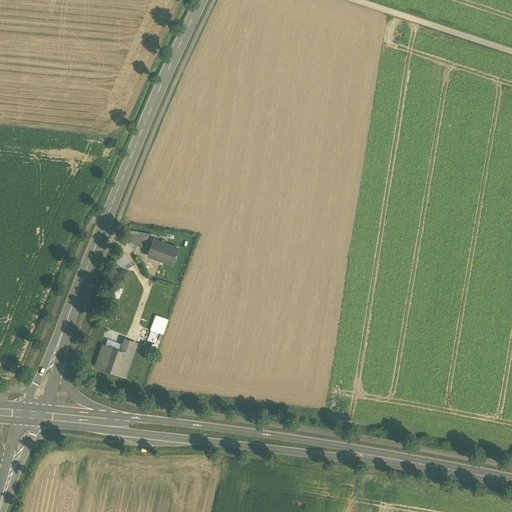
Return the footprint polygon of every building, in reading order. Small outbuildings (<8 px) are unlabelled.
[(148,234),(128,230),(125,239),(142,248),(148,234)] [(176,250),(153,241),(148,255),(171,264),(176,250)] [(123,285),(116,282),(111,296),(118,299),(123,285)] [(158,333),(162,335),(168,320),(155,315),(150,330),(151,331),(158,333)] [(158,333),(151,331),(147,340),(154,343),(158,333)] [(123,354),(121,353),(114,373),(123,376),(133,345),(126,343),(123,354)] [(121,353),(104,347),(97,367),(114,373),(121,353)]
